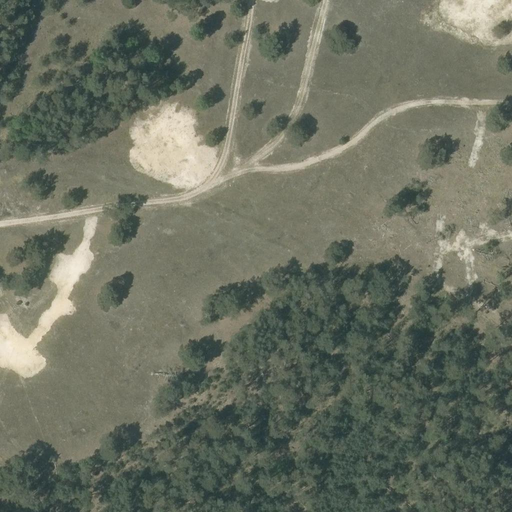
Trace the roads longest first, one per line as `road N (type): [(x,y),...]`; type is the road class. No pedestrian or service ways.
road 1 (unknown): [(0,227),(151,204),(240,174),(303,103),(324,0)]
road 2 (track): [(252,163),(277,166),(326,148),(387,106),(423,96),(511,98)]
road 3 (track): [(217,187),(246,0)]
